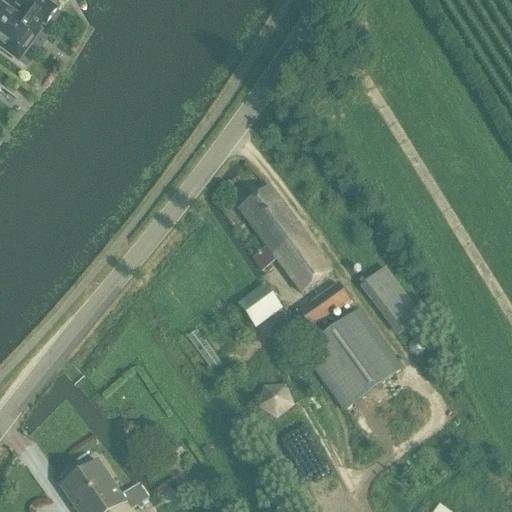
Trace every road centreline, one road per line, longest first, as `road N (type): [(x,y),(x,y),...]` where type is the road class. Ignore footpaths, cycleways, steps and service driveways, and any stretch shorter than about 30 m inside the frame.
road 1 (tertiary): [(0,433),(184,200),(320,0)]
road 2 (track): [(302,32),(363,82),(511,320)]
road 3 (track): [(446,415),(365,480),(364,511)]
